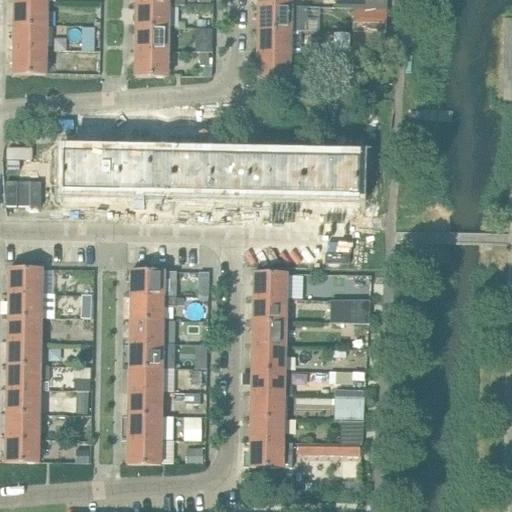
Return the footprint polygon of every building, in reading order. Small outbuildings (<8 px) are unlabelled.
[(331,0),(331,9),(383,10),(383,0),(331,0)] [(13,3),(13,27),(47,27),(47,3),(13,3)] [(169,6),(135,5),(134,29),(168,30),(169,6)] [(257,7),(257,31),(291,32),(301,32),(307,32),(307,8),(291,8),(257,7)] [(384,33),(385,11),(352,10),(352,33),(384,33)] [(196,21),(196,29),(206,29),(206,21),(196,21)] [(13,27),(12,51),(46,51),(47,27),(13,27)] [(80,52),(95,52),(95,28),(80,28),(80,52)] [(168,54),(168,30),(134,29),(134,53),(168,54)] [(256,55),(290,56),(291,32),(257,31),(256,55)] [(351,55),(377,55),(378,36),(352,35),(351,55)] [(12,75),(46,76),(46,51),(12,51),(12,75)] [(167,78),(168,54),(134,53),(133,78),(167,78)] [(208,67),(208,54),(206,54),(199,54),(199,67),(208,67)] [(256,80),(290,81),(290,56),(256,55),(256,80)] [(63,155),(62,194),(359,200),(359,161),(63,155)] [(7,295),(41,296),(42,271),(8,270),(7,295)] [(130,273),(129,297),(175,298),(176,273),(164,273),(130,273)] [(253,280),(252,300),(286,300),(289,300),(302,301),(302,277),(286,277),(286,276),(253,275),(253,280)] [(198,287),(198,299),(208,299),(208,287),(198,287)] [(42,318),(53,319),(54,295),(42,294),(42,318)] [(41,320),(41,296),(7,295),(7,319),(41,320)] [(90,321),(91,297),(83,296),(82,320),(90,321)] [(129,297),(129,321),(163,322),(163,308),(175,309),(175,298),(129,297)] [(289,300),(286,300),(252,300),(252,324),(285,324),(286,308),(289,308),(289,300)] [(329,301),(328,325),(368,325),(369,316),(369,315),(370,304),(370,301),(329,301)] [(6,343),(40,344),(41,320),(7,319),(6,343)] [(128,345),(162,346),(163,322),(129,321),(128,345)] [(285,348),(285,324),(252,324),(251,348),(285,348)] [(40,368),(40,344),(6,343),(6,367),(40,368)] [(90,361),(90,345),(82,345),(82,361),(90,361)] [(128,345),(128,369),(162,370),(174,370),(174,346),(162,346),(128,345)] [(251,348),(251,372),(284,372),(285,348),(251,348)] [(6,367),(5,391),(39,392),(48,392),(48,368),(40,368),(6,367)] [(71,380),(88,380),(88,369),(72,369),(71,380)] [(127,393),(162,394),(162,370),(128,369),(127,393)] [(202,386),(202,371),(191,371),(191,386),(202,386)] [(251,372),(250,396),(284,396),(291,397),(292,388),(284,387),(284,372),(251,372)] [(335,374),(335,385),(352,386),(352,382),(352,374),(335,374)] [(71,392),(87,393),(88,380),(71,380),(71,392)] [(39,416),(39,392),(5,391),(5,415),(39,416)] [(127,417),(161,418),(162,394),(127,393),(127,417)] [(185,395),(185,406),(199,406),(200,395),(185,395)] [(250,396),(249,420),(283,420),(284,406),(284,396),(250,396)] [(363,423),(363,416),(364,398),(362,398),(341,398),(335,398),(334,422),(341,422),(363,423)] [(39,440),(39,416),(5,415),(4,439),(39,440)] [(127,417),(126,441),(161,442),(171,442),(171,433),(172,418),(161,418),(127,417)] [(283,444),(283,420),(249,420),(249,444),(283,444)] [(362,446),(362,440),(363,423),(341,422),(340,446),(362,446)] [(184,423),(183,439),(200,439),(201,423),(184,423)] [(4,464),(38,465),(39,440),(4,439),(4,464)] [(161,442),(126,441),(126,466),(160,467),(161,442)] [(248,468),(291,469),(292,445),(283,444),(249,444),(248,468)] [(359,458),(359,447),(297,446),(297,456),(359,458)] [(186,449),(187,466),(200,466),(201,449),(186,449)] [(75,465),(88,465),(88,451),(76,451),(75,465)] [(249,474),(248,489),(257,489),(257,490),(293,491),(293,475),(257,474),(249,474)]
